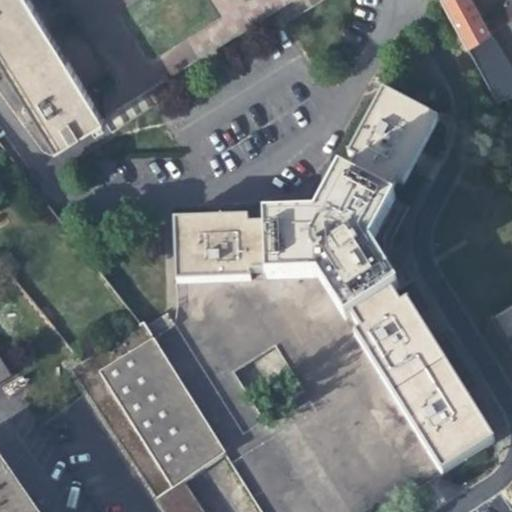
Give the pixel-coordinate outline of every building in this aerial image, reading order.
[(54,148),(101,119),(55,46),(49,36),(26,0),(0,0),(0,61),(21,95),(46,135),(54,148)] [(509,0),(511,3),(511,4),(511,0),(443,0),(464,38),(469,48),(488,35),(484,27),(470,0),(509,0)] [(493,21),(484,27),(488,35),(491,33),(511,19),(511,4),(511,3),(491,17),(493,21)] [(511,94),(511,63),(491,33),(469,48),(499,103),(511,94)] [(173,216),(173,287),(251,283),(251,276),(267,276),(267,282),(316,280),(344,324),(350,320),(359,334),(353,338),(440,478),(491,446),(449,379),(403,305),(396,310),(387,295),(394,291),(367,248),(395,199),(389,196),(397,181),(404,185),(413,169),(440,121),(385,90),(349,153),(354,157),(346,172),(340,168),(315,212),(263,214),(263,221),(248,222),(248,214),(208,215),(173,216)] [(0,284),(9,278),(0,267),(0,284)] [(164,316),(172,328),(150,342),(165,365),(224,459),(257,511),(384,511),(440,478),(353,338),(359,334),(350,320),(344,324),(316,280),(267,282),(267,276),(251,276),(251,283),(173,287),(164,316)] [(139,328),(126,313),(119,319),(130,333),(139,328)] [(164,316),(143,329),(150,342),(172,328),(164,316)] [(197,511),(181,487),(224,459),(165,365),(150,342),(143,329),(141,326),(139,328),(130,333),(81,364),(67,373),(159,511),(197,511)] [(0,364),(0,383),(9,378),(0,364)] [(31,511),(0,466),(0,511),(31,511)]
